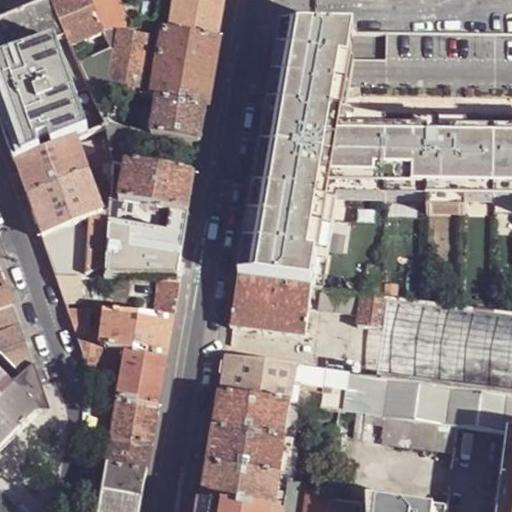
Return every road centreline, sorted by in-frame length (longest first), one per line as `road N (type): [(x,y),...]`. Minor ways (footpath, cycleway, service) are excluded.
road 1 (residential): [(170,511),(256,0)]
road 2 (trunk): [(195,511),(265,0)]
road 3 (trunk): [(263,0),(194,511)]
road 4 (residential): [(0,184),(75,401),(58,511)]
